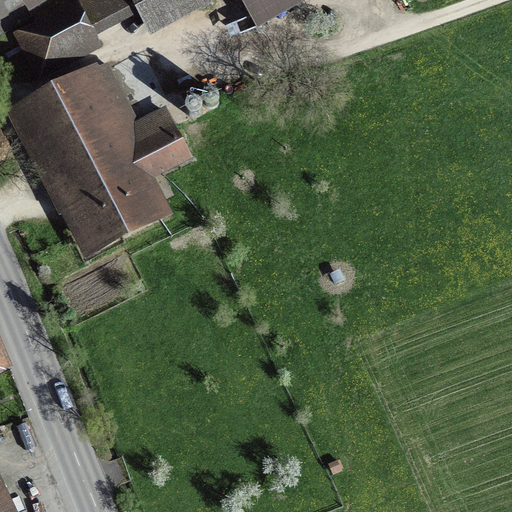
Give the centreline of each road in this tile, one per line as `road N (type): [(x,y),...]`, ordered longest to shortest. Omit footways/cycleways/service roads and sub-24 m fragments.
road 1 (track): [(483,0),(288,63),(211,66),(120,49),(33,92),(0,85)]
road 2 (secondary): [(0,268),(98,511)]
